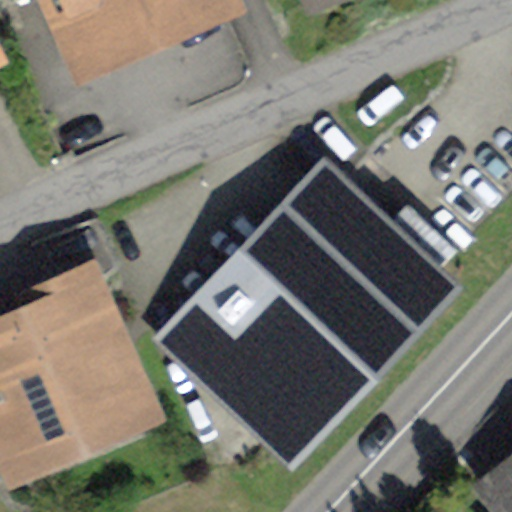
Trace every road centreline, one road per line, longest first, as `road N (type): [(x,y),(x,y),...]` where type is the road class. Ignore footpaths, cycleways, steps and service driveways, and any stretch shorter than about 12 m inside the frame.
road 1 (residential): [(0,226),(510,0)]
road 2 (primary): [(511,313),(327,511)]
